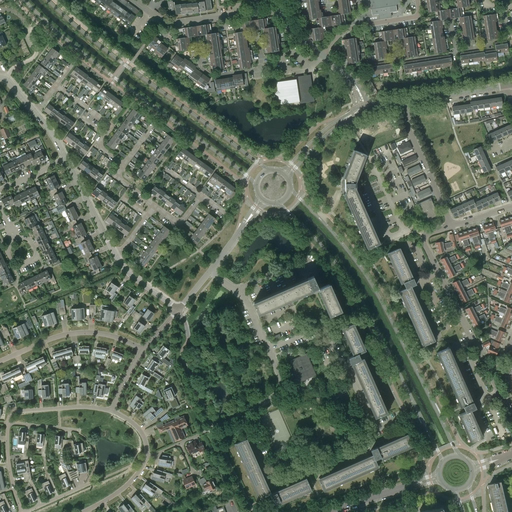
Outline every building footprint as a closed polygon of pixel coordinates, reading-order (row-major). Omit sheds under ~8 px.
[(112,0),(107,0),(103,7),(107,10),(113,1),(112,0)] [(203,0),(204,2),(199,2),(199,4),(197,4),(197,3),(191,4),(186,4),(185,4),(180,5),(180,4),(173,5),(172,1),(167,2),(169,15),(174,15),(174,14),(175,14),(176,15),(181,14),(181,15),(187,14),(193,13),(193,14),(199,13),(198,12),(200,12),(206,11),(206,10),(207,10),(207,11),(212,10),(210,0),(203,0)] [(306,0),(301,1),(301,4),(307,3),(308,12),(303,13),(303,16),(309,15),(309,20),(318,18),(320,28),(311,29),(312,34),(310,34),(310,37),(312,37),(313,41),(323,40),(323,35),(324,35),(323,33),(324,33),(324,32),(323,32),(323,27),(332,26),(343,24),(341,15),(350,13),(350,9),(351,8),(351,5),(349,5),(348,0),(337,0),(339,7),(337,7),(337,9),(337,11),(338,10),(338,15),(331,16),(321,18),(320,13),(321,13),(321,12),(320,12),(320,10),(319,10),(317,2),(319,2),(318,0),(306,0)] [(372,16),(378,15),(379,19),(391,17),(390,13),(397,12),(396,8),(396,6),(400,0),(357,0),(371,10),(372,16)] [(425,0),(427,5),(425,5),(425,8),(427,8),(428,13),(434,12),(436,21),(429,22),(432,38),(430,39),(430,42),(432,41),(434,54),(446,52),(446,50),(447,50),(447,49),(446,49),(444,40),(445,40),(445,38),(444,38),(444,37),(443,37),(441,29),(442,28),(442,26),(443,26),(443,25),(442,25),(441,20),(447,20),(450,19),(453,19),(459,18),(459,22),(458,23),(459,24),(460,24),(460,25),(461,25),(462,34),(461,34),(461,36),(460,36),(461,37),(462,37),(462,42),(471,41),(474,40),(473,36),(475,35),(475,32),(473,32),(472,24),(473,23),(473,20),(471,20),(470,16),(464,17),(462,7),(469,6),(468,2),(474,1),(473,0),(457,0),(456,0),(456,2),(455,2),(456,4),(456,3),(457,8),(451,9),(449,9),(446,10),(440,11),(439,6),(440,6),(440,5),(439,5),(439,3),(437,4),(436,0),(425,0)] [(113,1),(107,10),(110,12),(117,3),(113,1)] [(120,6),(117,3),(110,12),(114,15),(120,6)] [(124,9),(120,6),(114,15),(117,18),(124,9)] [(124,9),(117,18),(121,20),(128,11),(124,9)] [(128,11),(121,20),(125,23),(131,14),(128,11)] [(135,17),(131,14),(125,23),(128,26),(135,17)] [(496,20),(496,19),(495,19),(495,14),(483,16),(483,20),(482,21),(482,24),(484,24),(485,32),(483,33),(484,36),(486,36),(486,40),(498,38),(498,34),(498,33),(498,32),(497,32),(497,30),(496,31),(495,22),(496,22),(496,20)] [(234,33),(235,38),(233,38),(233,41),(235,41),(236,50),(235,50),(235,53),(237,53),(238,61),(236,62),(237,65),(239,65),(239,69),(250,68),(250,63),(251,63),(248,48),(247,48),(246,40),(247,40),(246,31),(254,30),(258,30),(263,29),(265,37),(266,37),(267,45),(266,45),(267,53),(279,51),(278,47),(284,46),(283,43),(278,44),(276,35),(282,34),(281,31),(276,32),(275,27),(266,28),(265,19),(256,20),(252,21),(242,22),(243,32),(234,33)] [(196,26),(193,27),(184,28),(186,38),(177,39),(179,51),(190,50),(189,45),(190,45),(189,37),(197,36),(200,36),(206,35),(207,42),(209,42),(210,51),(209,51),(211,66),(212,66),(213,70),(223,69),(223,64),(224,64),(224,61),(222,61),(221,53),(227,52),(226,49),(221,49),(219,41),(225,40),(224,37),(219,37),(218,33),(209,34),(208,25),(196,26)] [(373,43),(374,47),(370,48),(371,51),(374,51),(376,60),(386,58),(385,49),(386,49),(385,41),(394,40),(403,39),(404,46),(405,46),(405,50),(404,50),(405,58),(417,56),(417,52),(419,51),(418,48),(416,48),(414,37),(405,38),(404,28),(392,30),(381,32),(382,41),(373,43)] [(152,48),(158,39),(154,37),(148,45),(152,48)] [(361,42),(356,43),(355,38),(343,40),(345,48),(346,48),(347,56),(346,56),(347,64),(359,62),(358,58),(364,57),(363,54),(358,55),(356,46),(362,45),(361,42)] [(152,48),(155,50),(160,43),(161,44),(162,42),(158,39),(152,48)] [(459,53),(461,63),(459,63),(459,66),(461,66),(461,64),(484,60),(485,63),(497,61),(496,54),(508,52),(506,41),(494,43),(495,50),(484,52),(483,50),(459,53)] [(155,50),(154,52),(158,55),(164,46),(161,44),(160,43),(155,50)] [(168,49),(164,46),(158,55),(162,57),(168,49)] [(52,48),(48,53),(55,58),(57,60),(61,54),(52,48)] [(55,58),(48,53),(45,58),(51,63),(55,58)] [(173,66),(180,58),(176,55),(170,63),(173,66)] [(404,73),(432,69),(452,66),(450,55),(402,62),(404,73)] [(51,63),(45,58),(41,64),(47,69),(51,63)] [(183,60),(180,58),(173,66),(177,69),(178,67),(183,60)] [(184,58),(183,60),(178,67),(182,70),(188,61),(184,58)] [(192,64),(188,61),(182,70),(186,73),(192,64)] [(393,61),(369,65),(371,75),(395,72),(393,61)] [(39,64),(36,68),(34,70),(35,70),(42,75),(46,69),(39,64)] [(192,64),(186,73),(189,75),(195,69),(196,67),(192,64)] [(76,66),(71,73),(69,75),(75,79),(76,77),(81,70),(79,69),(80,69),(76,66)] [(195,69),(189,75),(188,77),(193,80),(199,71),(195,69)] [(35,70),(31,75),(38,80),(42,75),(35,70)] [(86,74),(81,70),(76,77),(81,81),(86,74)] [(203,74),(199,71),(193,80),(196,83),(203,74)] [(86,74),(81,81),(86,85),(91,78),(86,74)] [(203,74),(196,83),(200,85),(206,77),(203,74)] [(38,80),(31,75),(27,80),(34,85),(38,80)] [(298,79),(276,82),(277,90),(274,94),(278,96),(279,105),(305,101),(305,102),(313,101),(310,75),(301,76),(302,81),(296,81),(296,80),(298,79)] [(210,79),(206,77),(200,85),(204,88),(210,79)] [(96,82),(91,78),(86,85),(85,87),(86,88),(86,89),(88,89),(90,90),(91,89),(96,82)] [(27,80),(23,85),(30,90),(29,92),(31,95),(33,92),(33,93),(35,91),(34,90),(37,87),(34,85),(27,80)] [(102,86),(96,82),(91,89),(97,93),(102,86)] [(103,87),(103,88),(98,95),(103,98),(108,92),(105,89),(103,87)] [(108,92),(103,98),(108,102),(113,95),(108,92)] [(113,95),(108,102),(106,104),(111,108),(113,106),(118,99),(115,97),(115,96),(113,95)] [(118,99),(113,106),(117,109),(114,114),(117,116),(122,109),(120,107),(123,103),(118,99)] [(49,115),(54,108),(49,104),(44,111),(47,113),(47,114),(49,115)] [(59,112),(54,108),(49,115),(54,118),(59,112)] [(133,109),(130,114),(136,119),(140,114),(133,109)] [(59,112),(54,118),(59,122),(64,115),(59,112)] [(130,114),(127,118),(127,117),(125,119),(126,120),(126,119),(132,124),(136,119),(130,114)] [(69,119),(64,115),(59,122),(64,126),(69,119)] [(74,123),(69,119),(64,126),(69,130),(74,123)] [(126,120),(123,123),(123,122),(121,124),(122,125),(122,124),(129,129),(132,124),(126,119),(126,120)] [(122,125),(118,129),(125,134),(129,129),(122,124),(122,125)] [(10,136),(6,127),(0,130),(4,139),(10,136)] [(505,127),(499,130),(502,137),(508,134),(505,127)] [(118,129),(114,135),(121,140),(125,134),(118,129)] [(499,130),(493,132),(497,139),(502,137),(499,130)] [(493,132),(487,135),(491,142),(497,139),(493,132)] [(69,143),(74,137),(69,133),(64,139),(69,143)] [(121,140),(114,135),(111,140),(117,145),(121,140)] [(164,140),(171,145),(174,140),(168,135),(164,140)] [(74,137),(69,143),(73,146),(72,146),(74,148),(75,147),(80,140),(74,137)] [(413,150),(408,138),(396,144),(400,155),(413,150)] [(85,144),(80,140),(75,147),(80,151),(85,144)] [(117,145),(111,140),(107,145),(113,150),(117,145)] [(171,145),(164,140),(160,145),(167,150),(171,145)] [(90,148),(85,144),(80,151),(85,155),(90,148)] [(167,150),(160,145),(156,150),(163,155),(167,150)] [(39,147),(40,149),(35,151),(36,153),(40,162),(45,160),(43,155),(46,154),(42,146),(39,147)] [(183,147),(178,155),(176,157),(179,159),(181,157),(183,158),(188,152),(185,149),(183,147)] [(476,156),(483,152),(480,147),(473,150),(476,156)] [(155,152),(153,155),(159,160),(163,155),(156,150),(155,149),(154,151),(155,152)] [(355,150),(344,178),(344,179),(343,180),(343,181),(343,183),(342,183),(342,188),(343,188),(343,189),(343,190),(343,191),(344,192),(344,193),(343,194),(367,249),(379,243),(357,191),(355,192),(354,189),(354,188),(357,187),(357,183),(354,182),(365,154),(355,150)] [(193,156),(188,152),(183,158),(188,162),(193,156)] [(485,158),(483,152),(476,156),(478,161),(485,158)] [(30,164),(26,156),(25,153),(20,156),(21,158),(22,158),(26,166),(30,164)] [(31,153),(26,156),(30,164),(35,162),(36,164),(31,153)] [(31,153),(36,164),(40,162),(36,153),(32,155),(31,153)] [(151,157),(149,160),(156,165),(159,160),(153,155),(151,154),(150,155),(151,156),(151,157)] [(198,159),(193,156),(188,162),(193,166),(198,159)] [(416,156),(402,161),(404,166),(418,161),(416,156)] [(22,158),(21,158),(17,160),(21,168),(26,166),(22,158)] [(485,158),(478,161),(481,167),(488,164),(485,158)] [(146,161),(148,162),(145,165),(152,170),(156,165),(149,160),(147,159),(146,161)] [(198,170),(203,163),(198,159),(193,166),(192,168),(194,170),(196,168),(198,170)] [(21,168),(17,160),(12,162),(16,171),(21,168)] [(84,170),(89,164),(83,160),(78,166),(84,170)] [(12,173),(8,164),(7,162),(2,164),(3,167),(7,175),(12,173)] [(12,162),(8,164),(12,173),(16,171),(12,162)] [(510,169),(507,162),(501,165),(504,172),(510,169)] [(203,163),(198,170),(204,174),(209,167),(203,163)] [(89,164),(84,170),(89,174),(94,167),(89,164)] [(491,169),(488,164),(481,167),(483,173),(491,169)] [(145,165),(141,170),(148,176),(152,170),(145,165)] [(422,171),(419,165),(407,171),(410,177),(422,171)] [(504,172),(501,165),(495,167),(499,175),(504,172)] [(99,171),(94,167),(89,174),(94,178),(99,171)] [(214,171),(209,167),(204,174),(209,177),(214,171)] [(141,170),(140,172),(138,170),(135,174),(144,181),(148,176),(141,170)] [(99,171),(94,178),(97,180),(97,181),(98,182),(104,175),(99,171)] [(210,180),(208,182),(210,184),(213,186),(215,184),(220,177),(216,174),(217,174),(215,173),(210,180)] [(48,185),(57,181),(54,175),(46,179),(48,185)] [(424,175),(411,181),(414,187),(427,181),(424,175)] [(220,177),(215,184),(220,187),(225,181),(220,177)] [(59,187),(57,181),(48,185),(51,190),(51,191),(55,189),(59,187)] [(230,185),(225,181),(220,187),(225,191),(230,185)] [(155,196),(160,189),(155,185),(150,192),(155,196)] [(225,191),(223,193),(231,199),(230,199),(231,199),(235,193),(233,192),(235,188),(230,185),(225,191)] [(31,189),(35,198),(40,195),(36,187),(31,189)] [(97,197),(102,190),(97,187),(92,193),(97,197)] [(429,188),(417,193),(420,199),(431,194),(429,188)] [(31,189),(26,191),(30,200),(31,202),(36,200),(35,198),(31,189)] [(165,193),(160,189),(155,196),(160,200),(165,193)] [(107,194),(102,190),(97,197),(102,201),(107,194)] [(26,191),(22,193),(25,202),(30,200),(26,191)] [(56,191),(49,195),(51,197),(54,196),(56,201),(66,197),(65,197),(65,196),(64,194),(63,192),(62,193),(62,192),(57,194),(56,191)] [(25,202),(22,193),(17,196),(21,204),(25,202)] [(165,193),(160,200),(165,203),(170,197),(165,193)] [(497,193),(491,195),(494,202),(500,200),(497,193)] [(112,198),(107,194),(102,201),(107,205),(112,198)] [(21,204),(17,196),(13,198),(11,195),(11,196),(16,206),(21,204)] [(491,195),(486,198),(489,205),(494,202),(491,195)] [(11,196),(7,198),(11,206),(15,204),(16,206),(11,196)] [(56,201),(59,207),(56,208),(57,211),(65,207),(64,205),(67,203),(67,202),(67,200),(66,198),(66,197),(56,201)] [(176,201),(170,197),(165,203),(169,206),(168,206),(170,208),(171,207),(176,201)] [(11,206),(7,198),(2,200),(6,209),(11,206)] [(112,198),(107,205),(113,209),(118,202),(112,198)] [(425,221),(433,218),(438,215),(430,198),(418,204),(425,221)] [(489,205),(486,198),(480,200),(483,207),(489,205)] [(474,203),(473,200),(467,202),(470,210),(476,207),(474,203)] [(480,200),(474,203),(476,207),(477,210),(483,207),(480,200)] [(176,201),(171,207),(176,211),(181,204),(176,201)] [(467,202),(461,205),(465,212),(470,210),(467,202)] [(181,204),(176,211),(181,215),(186,208),(181,204)] [(465,212),(461,205),(456,207),(459,215),(465,212)] [(65,207),(57,211),(59,214),(65,211),(68,216),(76,212),(73,206),(66,210),(65,207)] [(459,215),(456,207),(450,210),(453,217),(459,215)] [(25,216),(27,219),(24,220),(27,225),(38,219),(36,214),(35,215),(34,212),(25,216)] [(78,218),(76,212),(68,216),(70,222),(74,220),(78,218)] [(111,224),(116,217),(111,213),(106,220),(111,224)] [(205,219),(212,224),(216,219),(209,214),(205,219)] [(121,221),(116,217),(111,224),(116,228),(121,221)] [(40,224),(38,219),(27,225),(29,229),(31,228),(40,224)] [(204,234),(208,229),(212,224),(205,219),(201,224),(197,229),(204,234)] [(508,233),(504,220),(499,221),(501,228),(504,227),(506,234),(508,233)] [(126,225),(121,221),(116,228),(121,232),(126,225)] [(76,225),(75,223),(69,226),(70,228),(73,227),(75,232),(74,233),(75,233),(84,229),(81,223),(76,225)] [(42,229),(40,224),(31,228),(33,233),(42,229)] [(131,229),(126,225),(121,232),(126,236),(131,229)] [(492,239),(488,225),(482,226),(485,234),(487,233),(490,239),(492,239)] [(164,226),(160,231),(167,236),(171,231),(164,226)] [(43,232),(42,229),(33,233),(35,237),(47,232),(46,230),(43,232)] [(86,234),(84,229),(75,233),(77,238),(77,239),(81,237),(86,234)] [(204,234),(197,229),(194,234),(200,239),(204,234)] [(472,230),(467,231),(469,238),(471,237),(473,244),(476,243),(472,230)] [(167,236),(160,231),(156,236),(163,241),(167,236)] [(47,234),(47,232),(35,237),(38,242),(46,238),(45,235),(47,234)] [(466,246),(462,233),(457,234),(459,241),(462,240),(464,247),(466,246)] [(200,239),(194,234),(190,239),(196,244),(200,239)] [(156,236),(153,241),(159,246),(163,241),(156,236)] [(46,238),(38,242),(40,247),(48,243),(46,238)] [(83,239),(76,242),(77,245),(81,244),(83,249),(91,245),(92,243),(90,240),(89,240),(89,239),(84,242),(83,239)] [(159,246),(153,241),(151,240),(149,242),(151,243),(149,247),(155,252),(159,246)] [(51,247),(48,243),(40,247),(42,251),(51,247)] [(92,246),(91,245),(83,249),(86,254),(86,255),(89,253),(94,251),(94,250),(94,249),(93,246),(92,246)] [(51,247),(42,251),(44,256),(55,251),(54,249),(52,250),(51,247)] [(149,247),(145,252),(152,257),(155,252),(149,247)] [(402,284),(403,283),(406,288),(399,292),(423,346),(435,341),(413,289),(417,287),(416,284),(417,280),(413,278),(412,279),(399,248),(389,253),(402,284)] [(152,257),(145,252),(143,250),(139,255),(141,257),(148,262),(152,257)] [(55,253),(55,251),(44,256),(46,261),(55,257),(53,254),(55,253)] [(92,258),(90,256),(84,259),(86,264),(89,262),(91,265),(99,262),(96,256),(92,258)] [(454,256),(448,259),(447,256),(440,260),(443,264),(455,258),(454,256)] [(55,257),(46,261),(49,265),(51,264),(52,267),(61,263),(60,263),(59,261),(58,260),(56,257),(55,257)] [(141,257),(138,261),(136,259),(133,263),(136,265),(138,263),(144,267),(148,262),(141,257)] [(456,260),(455,258),(443,264),(445,269),(451,266),(450,263),(456,260)] [(91,265),(94,271),(90,272),(92,276),(100,272),(98,269),(102,267),(99,262),(91,265)] [(451,266),(445,269),(447,273),(460,267),(459,265),(452,268),(451,266)] [(461,269),(460,267),(447,273),(450,278),(456,275),(455,272),(461,269)] [(0,271),(0,274),(0,275),(0,274),(0,276),(1,276),(9,272),(7,268),(0,271)] [(42,273),(46,281),(51,279),(52,282),(55,280),(52,274),(49,275),(47,270),(42,273)] [(9,272),(1,276),(3,281),(11,277),(9,272)] [(42,273),(37,275),(41,284),(46,281),(42,273)] [(37,275),(33,277),(37,286),(41,284),(37,275)] [(325,302),(328,309),(331,316),(341,311),(338,304),(335,298),(332,291),(329,284),(324,286),(323,285),(323,284),(318,284),(318,278),(314,277),(313,276),(311,277),(311,278),(308,279),(308,278),(300,282),(292,285),(284,289),(276,292),(269,296),(261,299),(253,302),(258,315),(266,312),(274,308),(282,305),(290,301),(297,298),(305,295),(313,291),(313,290),(318,287),(319,288),(322,295),(325,302)] [(11,277),(3,281),(5,286),(14,282),(11,277)] [(37,286),(33,277),(28,279),(32,288),(37,286)] [(28,279),(24,282),(28,290),(32,288),(28,279)] [(467,279),(460,283),(459,280),(452,283),(455,288),(468,282),(467,279)] [(19,284),(20,286),(17,288),(21,296),(25,294),(24,292),(28,290),(24,282),(19,284)] [(117,295),(114,292),(118,287),(111,282),(106,290),(112,294),(109,299),(112,301),(117,295)] [(468,282),(455,288),(457,293),(464,290),(463,287),(469,284),(468,282)] [(511,288),(502,284),(501,286),(507,289),(506,291),(511,293),(511,288)] [(465,292),(464,290),(457,293),(460,298),(473,292),(471,289),(465,292)] [(473,292),(460,298),(462,303),(469,300),(468,297),(474,294),(473,292)] [(511,299),(498,293),(497,296),(503,298),(502,301),(509,304),(511,299)] [(135,308),(132,305),(136,300),(129,295),(124,303),(130,307),(127,312),(128,312),(130,314),(135,308)] [(108,310),(109,307),(102,305),(101,309),(102,309),(100,320),(106,321),(106,322),(108,310)] [(479,305),(473,308),(472,306),(465,309),(468,314),(480,307),(479,305)] [(480,307),(468,314),(470,318),(477,315),(475,313),(482,310),(480,307)] [(142,316),(148,321),(154,313),(147,309),(142,316)] [(511,315),(499,309),(498,311),(504,314),(503,317),(510,319),(511,315)] [(118,312),(108,310),(106,322),(112,323),(113,317),(117,317),(118,312)] [(47,314),(51,326),(51,325),(57,323),(53,312),(47,314)] [(51,326),(47,314),(41,316),(45,327),(51,325),(51,326)] [(478,317),(477,315),(470,318),(472,323),(485,316),(484,314),(478,317)] [(485,316),(472,323),(475,328),(481,324),(480,322),(486,319),(485,316)] [(508,324),(495,318),(494,321),(500,323),(499,326),(506,329),(508,324)] [(133,329),(139,334),(145,326),(138,321),(133,329)] [(30,328),(27,322),(18,326),(23,337),(23,336),(28,334),(26,329),(30,328)] [(348,364),(352,365),(375,418),(388,412),(364,358),(361,359),(359,354),(365,351),(353,324),(343,328),(354,355),(348,358),(349,360),(348,364)] [(23,337),(18,326),(12,328),(17,339),(23,337)] [(496,334),(490,332),(489,331),(488,332),(489,333),(489,334),(495,337),(494,339),(501,342),(503,337),(496,334)] [(490,344),(490,346),(498,349),(500,344),(492,340),(490,344)] [(160,352),(158,354),(163,358),(169,350),(163,345),(159,351),(160,352)] [(498,349),(490,346),(487,352),(495,356),(498,349)] [(99,349),(96,348),(95,354),(105,356),(106,348),(99,347),(99,349)] [(459,414),(471,442),(481,437),(469,410),(475,408),(474,406),(476,402),(472,400),(455,360),(449,347),(436,353),(460,408),(463,406),(465,412),(459,414)] [(68,348),(61,350),(63,357),(73,354),(71,348),(68,349),(68,348)] [(52,354),(54,359),(51,360),(55,370),(58,368),(55,361),(56,361),(56,359),(63,357),(61,350),(55,352),(55,353),(52,354)] [(116,353),(113,352),(111,358),(120,362),(123,355),(116,352),(116,353)] [(316,375),(309,360),(306,353),(294,359),(294,360),(286,364),(289,370),(288,370),(294,385),(316,375)] [(40,358),(34,361),(37,368),(46,364),(43,358),(40,359),(40,358)] [(148,368),(149,369),(147,372),(152,375),(154,372),(153,371),(158,363),(152,359),(148,365),(149,366),(148,368)] [(37,368),(34,361),(28,363),(28,364),(25,366),(28,372),(37,368)] [(10,371),(13,378),(22,374),(19,368),(16,370),(16,369),(10,371)] [(13,378),(10,371),(4,374),(5,375),(2,377),(4,382),(13,378)] [(163,378),(154,372),(152,375),(161,381),(163,378)] [(139,384),(140,384),(139,387),(144,390),(146,387),(144,386),(149,378),(142,374),(139,380),(140,381),(139,384)] [(96,375),(95,384),(93,392),(96,393),(96,396),(103,397),(105,385),(102,384),(103,379),(99,379),(100,376),(96,375)] [(85,382),(79,383),(79,376),(75,376),(76,392),(79,392),(79,395),(86,395),(85,382)] [(48,385),(41,385),(41,379),(37,381),(38,395),(42,395),(42,398),(49,397),(48,385)] [(61,384),(62,385),(58,386),(59,394),(62,393),(62,396),(69,396),(68,383),(61,384)] [(166,389),(163,390),(167,399),(169,399),(169,400),(170,404),(171,406),(172,407),(173,407),(174,407),(175,407),(176,407),(176,406),(177,405),(177,404),(176,401),(175,398),(174,398),(173,397),(175,396),(172,388),(166,391),(166,389)] [(32,391),(32,389),(24,390),(24,399),(32,399),(32,393),(32,391)] [(144,402),(141,400),(142,399),(136,395),(129,406),(134,410),(136,407),(139,409),(144,402)] [(161,407),(156,411),(152,407),(142,415),(146,420),(149,418),(151,421),(163,410),(161,407)] [(170,429),(175,441),(185,437),(181,428),(188,425),(183,416),(176,419),(157,428),(159,433),(170,429)] [(27,454),(28,448),(29,436),(24,436),(24,432),(19,432),(18,444),(24,445),(23,454),(27,454)] [(43,434),(37,434),(36,446),(42,447),(41,456),(42,456),(45,457),(47,438),(42,438),(43,434)] [(65,440),(62,440),(61,439),(61,436),(55,435),(54,448),(60,449),(59,461),(59,462),(63,461),(64,449),(65,440)] [(412,445),(407,435),(378,448),(377,449),(377,447),(376,447),(373,446),(371,449),(368,451),(370,456),(318,478),(324,491),(378,467),(375,460),(381,457),(382,458),(412,445)] [(271,505),(280,501),(280,503),(311,489),(306,479),(277,492),(276,491),(275,491),(270,491),(269,489),(247,439),(234,444),(258,499),(269,494),(272,499),(269,500),(271,505)] [(73,441),(65,440),(64,449),(73,447),(74,454),(84,452),(82,443),(77,444),(78,445),(74,446),(73,441)] [(201,443),(196,445),(195,441),(192,442),(193,443),(186,446),(190,454),(199,450),(199,452),(204,450),(201,443)] [(162,455),(162,459),(159,458),(157,465),(170,467),(171,460),(170,460),(170,457),(162,455)] [(21,459),(21,462),(19,462),(19,463),(16,464),(17,468),(29,466),(27,458),(21,459)] [(68,472),(72,480),(79,477),(78,472),(82,472),(82,473),(87,472),(85,460),(76,462),(77,471),(68,472)] [(59,462),(64,473),(59,476),(64,487),(69,485),(67,482),(72,480),(68,472),(63,461),(59,462)] [(44,472),(48,481),(42,483),(47,495),(52,493),(51,489),(55,488),(50,477),(47,471),(46,464),(44,464),(45,472),(44,472)] [(29,466),(17,468),(17,473),(21,473),(21,474),(23,473),(23,476),(30,475),(29,466)] [(157,470),(156,473),(153,472),(151,478),(163,482),(165,476),(171,478),(172,474),(157,470)] [(186,488),(195,484),(192,477),(183,481),(186,488)] [(27,480),(31,488),(25,491),(30,502),(35,500),(34,497),(38,495),(31,478),(27,480)] [(212,479),(206,482),(205,478),(200,480),(202,485),(204,484),(206,490),(209,489),(209,490),(211,489),(212,491),(215,490),(214,488),(216,487),(215,486),(215,487),(212,480),(212,479)] [(150,482),(148,485),(145,483),(141,489),(152,496),(155,491),(161,494),(163,491),(150,482)] [(508,511),(502,486),(503,486),(503,484),(502,484),(501,482),(489,484),(495,511),(508,511)] [(10,508),(4,493),(0,495),(3,501),(0,502),(0,509),(1,511),(7,511),(6,510),(10,508)] [(140,494),(138,496),(135,494),(131,498),(139,508),(144,503),(148,508),(151,505),(140,494)]
